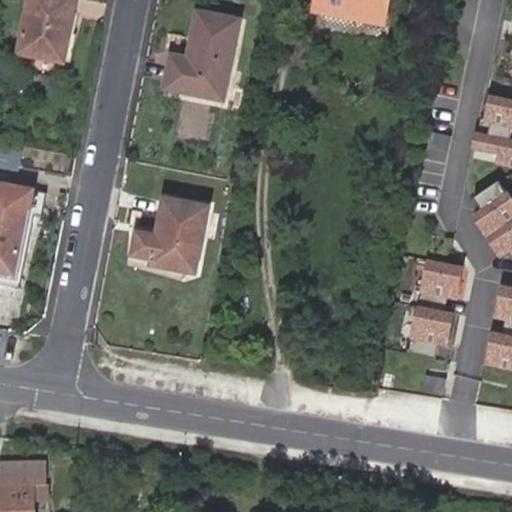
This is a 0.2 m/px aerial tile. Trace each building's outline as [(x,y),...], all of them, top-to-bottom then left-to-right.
[(71,67),(85,4),(64,0),(38,0),(27,58),(71,67)] [(380,21),(378,30),(402,35),(409,0),(323,0),(323,6),(332,8),(332,11),(380,21)] [(330,20),(378,30),(380,21),(332,11),(330,20)] [(231,107),(249,27),(208,19),(198,67),(190,65),(183,97),(231,107)] [(511,106),(493,102),(479,164),(511,171),(511,106)] [(511,203),(499,184),(475,200),(483,212),(478,218),(504,257),(509,253),(511,257),(511,203)] [(203,285),(218,215),(175,206),(167,245),(146,240),(141,264),(162,268),(160,277),(203,285)] [(0,298),(18,302),(34,228),(0,221),(0,298)] [(468,271),(433,264),(412,358),(447,366),(468,271)] [(511,271),(491,365),(511,369),(511,271)] [(36,511),(37,493),(1,492),(0,511),(36,511)]
